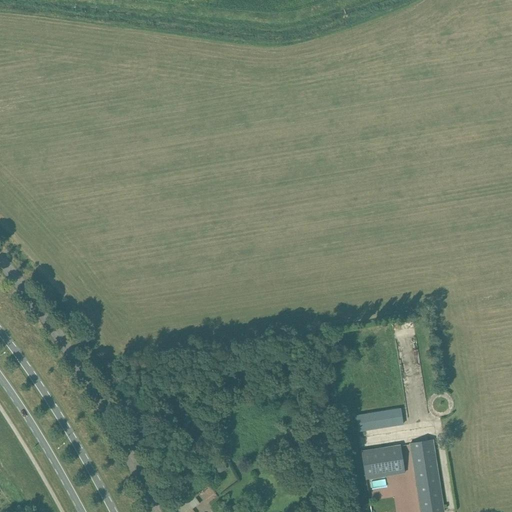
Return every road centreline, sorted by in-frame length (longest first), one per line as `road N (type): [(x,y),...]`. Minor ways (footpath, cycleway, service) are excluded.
road 1 (unclassified): [(156,511),(86,376),(0,262)]
road 2 (track): [(342,0),(284,19),(101,0)]
road 3 (primary): [(113,511),(0,332)]
road 4 (primary): [(0,378),(81,511)]
